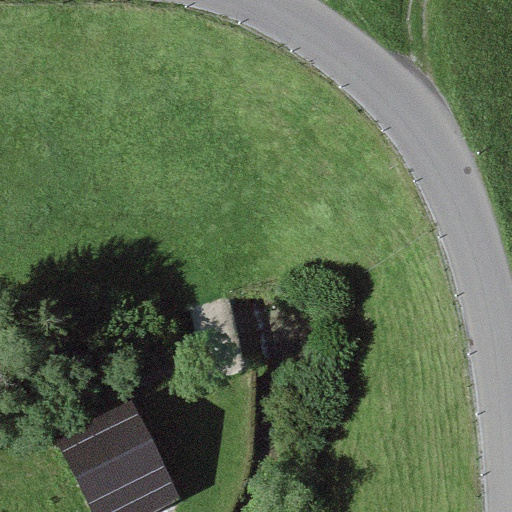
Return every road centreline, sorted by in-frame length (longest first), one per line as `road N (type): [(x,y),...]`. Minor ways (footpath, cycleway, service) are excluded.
road 1 (tertiary): [(265,0),(355,51),(411,116),(458,206),(491,301),(511,511)]
road 2 (track): [(0,297),(203,297),(233,390),(193,461)]
